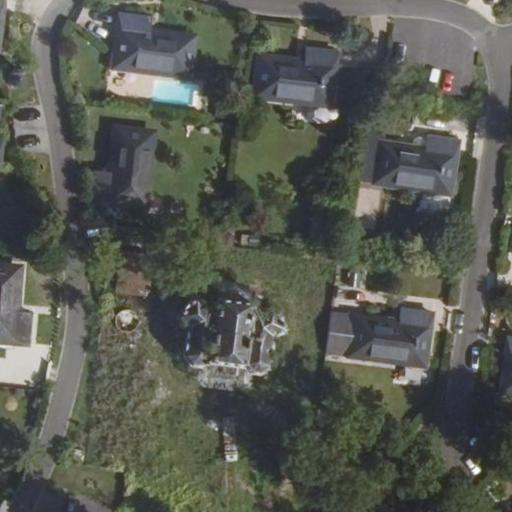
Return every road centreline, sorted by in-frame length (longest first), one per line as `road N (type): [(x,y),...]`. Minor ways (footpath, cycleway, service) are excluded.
road 1 (residential): [(503,48),(455,452)]
road 2 (residential): [(230,0),(413,10),(466,23),(503,48)]
road 3 (residential): [(63,160),(43,47),(71,0)]
